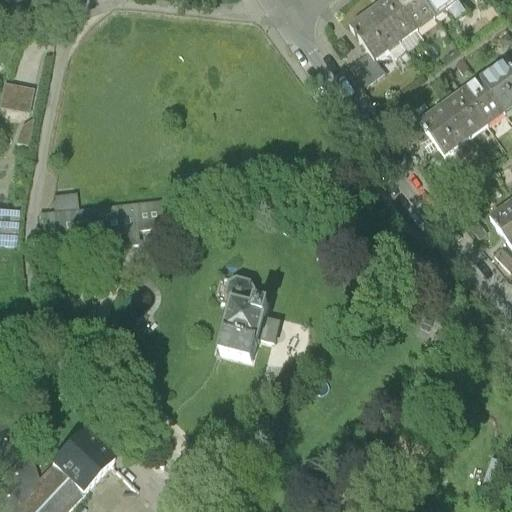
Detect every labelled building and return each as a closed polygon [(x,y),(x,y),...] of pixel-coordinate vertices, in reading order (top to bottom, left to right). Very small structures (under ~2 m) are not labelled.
[(409,0),(391,0),(382,7),(408,41),(429,26),(409,0)] [(409,0),(429,26),(450,10),(442,0),(409,0)] [(442,0),(450,10),(464,0),(442,0)] [(387,57),(408,41),(382,7),(361,23),(383,52),(387,57)] [(387,57),(383,52),(360,68),(375,89),(398,72),(387,57)] [(511,60),(496,72),(511,93),(511,60)] [(511,93),(496,72),(475,87),(499,121),(511,111),(511,93)] [(475,87),(453,102),(478,136),(499,121),(475,87)] [(35,119),(38,93),(7,90),(4,116),(35,119)] [(456,152),(478,136),(453,102),(432,118),(456,152)] [(51,205),(52,218),(76,216),(74,202),(51,205)] [(511,205),(502,213),(511,227),(511,205)] [(174,231),(171,207),(38,223),(37,250),(77,246),(79,257),(136,250),(134,236),(174,231)] [(0,248),(14,249),(16,221),(0,219),(0,248)] [(245,307),(233,357),(266,365),(271,342),(282,345),(287,324),(276,321),(279,309),(268,306),(271,295),(267,287),(253,284),(243,288),(241,301),(245,307)] [(27,429),(0,437),(0,511),(35,511),(51,496),(27,429)] [(97,449),(65,481),(95,511),(99,511),(128,484),(97,449)] [(51,496),(35,511),(95,511),(65,481),(51,496)]
